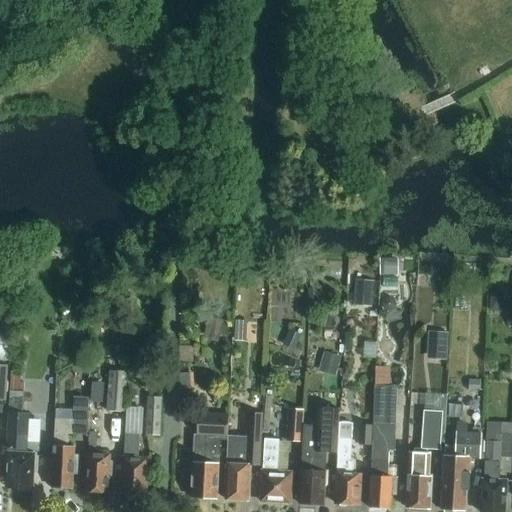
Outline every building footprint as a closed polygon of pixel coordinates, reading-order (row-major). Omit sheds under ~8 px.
[(356,279),(355,297),(374,298),(376,280),(356,279)] [(238,338),(260,339),(261,318),(238,318),(238,338)] [(0,330),(0,363),(10,364),(12,331),(0,330)] [(427,358),(447,359),(449,332),(429,331),(427,358)] [(325,349),(320,367),(338,371),(343,353),(325,349)] [(0,400),(7,401),(9,366),(0,365),(0,400)] [(13,371),(12,392),(8,449),(11,449),(9,488),(34,489),(35,472),(38,472),(39,455),(29,454),(31,414),(25,414),(27,383),(21,382),(22,372),(13,371)] [(126,412),(129,372),(110,371),(108,411),(126,412)] [(104,379),(92,379),(92,398),(104,398),(104,379)] [(470,379),(470,389),(481,390),(481,379),(470,379)] [(446,443),(448,394),(427,393),(424,446),(442,447),(442,442),(446,443)] [(162,435),(163,397),(149,396),(147,434),(162,435)] [(58,418),(57,434),(54,487),(73,488),(74,473),(79,474),(80,457),(75,457),(76,447),(69,446),(70,434),(88,435),(90,398),(76,397),(75,419),(58,418)] [(303,442),(305,410),(289,409),(287,441),(303,442)] [(323,472),(324,456),(324,452),(338,453),(340,410),(326,409),(325,427),(305,426),(301,504),(324,505),(326,486),(329,485),(329,472),(323,472)] [(397,411),(375,410),(372,473),(377,473),(377,476),(371,476),(370,508),(392,509),(393,495),(398,495),(399,477),(398,477),(398,469),(389,468),(390,451),(396,451),(397,411)] [(230,414),(200,412),(199,434),(197,434),(193,498),(218,499),(221,441),(228,441),(230,414)] [(228,464),(229,464),(227,500),(250,501),(252,465),(260,466),(263,414),(250,413),(248,437),(230,436),(228,464)] [(340,423),(339,438),(338,455),(340,455),(337,503),(339,503),(341,507),(346,507),(349,504),(361,505),(363,475),(354,475),(355,462),(349,461),(349,455),(351,456),(352,439),(353,424),(340,423)] [(373,425),(360,424),(359,445),(372,445),(373,425)] [(140,434),(127,433),(124,494),(148,495),(149,473),(151,471),(152,459),(139,458),(140,434)] [(458,433),(458,446),(446,445),(443,508),(466,510),(467,489),(471,489),(473,458),(482,459),(484,434),(458,433)] [(511,457),(511,433),(503,433),(502,442),(488,441),(486,479),(485,479),(483,511),(502,511),(506,511),(509,480),(501,480),(502,457),(511,457)] [(280,451),(265,450),(262,502),(291,504),(293,473),(278,473),(280,451)] [(416,454),(411,453),(408,507),(432,509),(434,476),(427,476),(428,459),(416,458),(416,454)] [(113,476),(114,462),(109,462),(109,455),(90,454),(87,492),(110,493),(111,478),(113,476)]
